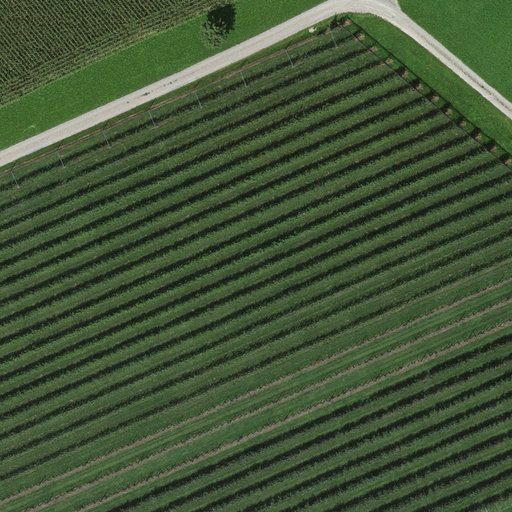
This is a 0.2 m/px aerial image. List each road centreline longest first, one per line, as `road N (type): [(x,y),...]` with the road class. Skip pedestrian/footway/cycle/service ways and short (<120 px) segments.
road 1 (track): [(349,0),(0,156)]
road 2 (track): [(511,111),(379,0)]
